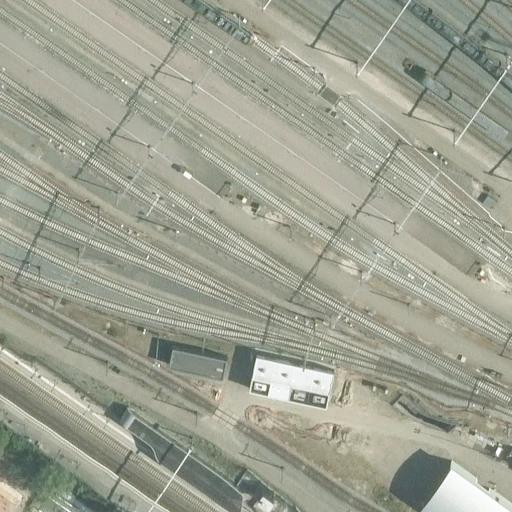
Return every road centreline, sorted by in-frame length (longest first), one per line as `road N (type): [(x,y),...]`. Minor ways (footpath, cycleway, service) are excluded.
road 1 (tertiary): [(511,318),(312,511)]
road 2 (tertiary): [(337,511),(511,342)]
